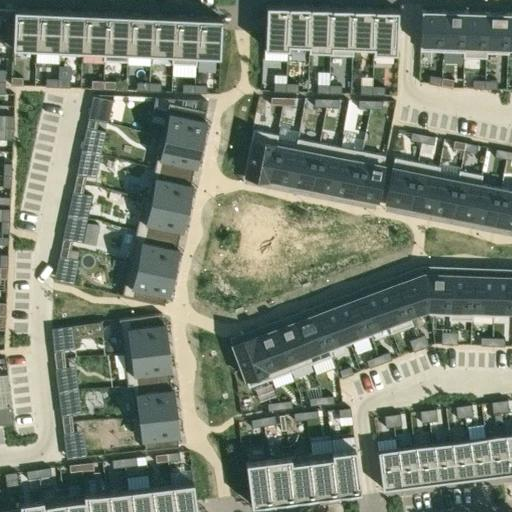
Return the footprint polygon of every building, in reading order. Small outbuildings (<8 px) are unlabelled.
[(267,5),(266,47),(287,48),(288,5),(267,5)] [(288,5),(287,48),(309,48),(310,6),(288,5)] [(310,6),(309,48),(330,49),(332,7),(310,6)] [(330,49),(330,54),(352,55),(352,50),(353,7),(332,7),(330,49)] [(353,7),(352,50),(374,50),(375,8),(353,7)] [(13,33),(12,45),(12,47),(36,48),(38,9),(14,8),(13,21),(13,33)] [(375,8),(374,50),(395,51),(396,9),(375,8)] [(38,9),(36,48),(58,49),(59,49),(61,10),(38,9)] [(58,49),(58,53),(83,54),(83,50),(82,50),(83,11),(61,10),(59,49),(58,49)] [(423,10),(422,50),(444,51),(445,11),(423,10)] [(83,11),(82,50),(83,50),(103,51),(105,51),(106,12),(83,11)] [(445,11),(444,51),(466,52),(466,11),(445,11)] [(466,52),(466,56),(487,57),(487,52),(488,12),(466,11),(466,52)] [(103,51),(103,60),(128,61),(128,52),(127,52),(129,13),(106,12),(105,51),(103,51)] [(488,12),(487,52),(508,53),(509,46),(510,13),(488,12)] [(129,13),(127,52),(128,52),(150,52),(152,14),(129,13)] [(152,14),(150,52),(172,53),(173,53),(174,15),(152,14)] [(172,53),(171,63),(196,64),(197,59),(195,59),(197,16),(174,15),(173,53),(172,53)] [(197,16),(195,59),(197,59),(219,60),(221,17),(197,16)] [(5,21),(5,33),(13,33),(13,21),(5,21)] [(5,33),(4,45),(12,45),(13,33),(5,33)] [(430,75),(429,83),(441,85),(442,77),(430,75)] [(11,76),(11,84),(23,85),(23,77),(11,76)] [(442,77),(441,85),(453,87),(454,79),(442,77)] [(46,78),(45,86),(57,86),(58,78),(46,78)] [(58,78),(57,86),(69,87),(70,79),(58,78)] [(473,79),(472,87),(484,88),(485,80),(473,79)] [(91,80),(91,88),(103,88),(103,80),(91,80)] [(103,80),(103,88),(115,89),(115,81),(103,80)] [(485,80),(484,88),(496,88),(497,80),(485,80)] [(137,82),(137,90),(149,90),(149,82),(137,82)] [(149,82),(149,90),(161,91),(161,83),(149,82)] [(274,82),(274,90),(286,90),(286,82),(274,82)] [(286,82),(286,90),(298,91),(298,83),(286,82)] [(182,83),(182,91),(194,92),(194,84),(182,83)] [(317,83),(317,91),(329,92),(329,84),(317,83)] [(194,84),(194,92),(206,92),(206,85),(194,84)] [(329,84),(329,92),(341,92),(341,84),(329,84)] [(360,85),(360,93),(372,93),(372,85),(360,85)] [(372,85),(372,93),(384,94),(384,86),(372,85)] [(271,96),(271,104),(283,104),(283,96),(271,96)] [(283,96),(283,104),(295,105),(295,97),(283,96)] [(315,97),(315,105),(327,106),(327,98),(315,97)] [(327,98),(327,106),(339,106),(339,98),(327,98)] [(359,99),(359,107),(371,107),(371,99),(359,99)] [(371,99),(371,107),(383,108),(383,100),(371,99)] [(168,101),(161,135),(199,143),(206,110),(168,101)] [(6,115),(5,127),(13,127),(14,115),(6,115)] [(88,119),(86,127),(97,130),(99,121),(88,119)] [(5,127),(5,139),(13,139),(13,127),(5,127)] [(253,129),(245,174),(246,174),(268,179),(276,139),(277,139),(278,134),(253,129)] [(411,131),(410,139),(422,142),(423,134),(411,131)] [(423,134),(422,142),(433,144),(435,136),(423,134)] [(161,135),(154,167),(192,175),(199,143),(161,135)] [(297,143),(289,183),(310,187),(319,142),(297,138),(296,143),(297,143)] [(276,139),(268,179),(289,183),(297,143),(296,143),(277,139),(276,139)] [(454,140),(452,148),(464,150),(466,142),(454,140)] [(319,142),(310,187),(332,191),(340,146),(319,142)] [(466,142),(464,150),(476,152),(477,144),(466,142)] [(340,146),(332,191),(353,195),(362,151),(340,146)] [(496,148),(495,156),(506,158),(508,150),(496,148)] [(362,151),(353,195),(375,200),(376,200),(385,155),(362,151)] [(394,157),(385,202),(409,206),(418,162),(394,157)] [(418,162),(409,206),(430,211),(438,170),(439,171),(440,166),(418,162)] [(4,163),(3,175),(11,175),(12,163),(4,163)] [(148,198),(148,199),(185,207),(192,175),(154,167),(148,198)] [(438,170),(430,211),(451,215),(459,175),(458,174),(439,171),(438,170)] [(459,175),(451,215),(472,219),(479,183),(480,184),(482,174),(459,170),(458,174),(459,175)] [(76,174),(74,183),(85,185),(87,177),(76,174)] [(3,175),(3,187),(11,187),(11,175),(3,175)] [(74,183),(73,192),(83,194),(85,185),(74,183)] [(479,183),(472,219),(494,223),(501,188),(480,184),(479,183)] [(511,189),(501,188),(494,223),(511,226),(511,189)] [(143,198),(136,230),(178,239),(185,207),(148,199),(148,198),(143,197),(143,198)] [(2,208),(1,220),(9,221),(10,209),(2,208)] [(1,220),(1,232),(9,233),(9,221),(1,220)] [(136,230),(129,262),(172,271),(178,239),(136,230)] [(62,239),(61,247),(71,249),(73,241),(62,239)] [(61,247),(59,256),(69,258),(71,249),(61,247)] [(129,262),(122,295),(164,304),(172,271),(129,262)] [(423,272),(396,282),(409,316),(410,316),(428,309),(429,309),(423,272)] [(451,273),(423,272),(429,309),(428,309),(429,313),(449,314),(450,314),(451,273)] [(449,314),(449,319),(472,320),(473,315),(472,315),(473,274),(451,273),(450,314),(449,314)] [(473,274),(472,315),(473,315),(494,316),(494,311),(493,311),(495,275),(473,274)] [(511,275),(495,275),(493,311),(494,311),(511,311),(511,275)] [(396,282),(376,290),(389,324),(388,324),(391,333),(413,325),(410,316),(409,316),(396,282)] [(376,290),(356,298),(368,331),(369,331),(388,324),(389,324),(376,290)] [(356,298),(336,305),(350,343),(371,335),(369,331),(368,331),(356,298)] [(336,305),(315,313),(330,351),(331,351),(350,343),(336,305)] [(162,313),(119,318),(123,352),(166,346),(162,313)] [(315,313),(295,320),(311,363),(332,355),(331,351),(330,351),(315,313)] [(295,320),(275,328),(291,371),(311,363),(295,320)] [(275,328),(255,335),(271,378),(291,371),(275,328)] [(440,331),(440,343),(449,343),(449,331),(440,331)] [(449,331),(449,343),(458,344),(458,332),(449,331)] [(425,334),(417,337),(421,348),(429,345),(425,334)] [(255,335),(232,344),(248,386),(271,378),(255,335)] [(417,337),(408,340),(412,351),(421,348),(417,337)] [(480,337),(480,345),(492,345),(492,337),(480,337)] [(492,337),(492,345),(504,345),(504,337),(492,337)] [(166,346),(123,352),(127,384),(127,385),(132,385),(132,384),(170,379),(166,346)] [(64,350),(53,352),(55,360),(65,359),(64,350)] [(389,351),(378,356),(380,363),(392,359),(389,351)] [(378,356),(366,360),(369,367),(380,363),(378,356)] [(65,359),(55,360),(56,369),(66,368),(65,359)] [(348,367),(337,371),(340,378),(351,374),(348,367)] [(0,423),(13,422),(7,375),(0,375),(0,423)] [(170,379),(132,384),(132,385),(136,416),(136,417),(141,417),(141,416),(174,411),(170,379)] [(333,395),(321,397),(322,405),(334,403),(333,395)] [(321,397),(309,398),(310,406),(322,405),(321,397)] [(508,399),(499,401),(501,412),(510,411),(508,399)] [(291,401),(279,402),(280,410),(292,408),(291,401)] [(499,401),(490,402),(492,414),(501,412),(499,401)] [(279,402),(267,404),(268,411),(280,410),(279,402)] [(473,404),(464,405),(465,417),(474,416),(473,404)] [(464,405),(455,406),(456,418),(465,417),(464,405)] [(350,407),(338,409),(339,417),(351,415),(350,407)] [(437,408),(428,410),(429,421),(438,420),(437,408)] [(428,410),(419,411),(420,423),(429,421),(428,410)] [(174,411),(141,416),(141,417),(145,449),(179,445),(174,411)] [(318,411),(306,413),(307,421),(319,419),(318,411)] [(306,413),(294,414),(295,422),(307,421),(306,413)] [(401,413),(392,414),(394,426),(403,425),(401,413)] [(392,414),(383,415),(385,427),(394,426),(392,414)] [(72,415),(62,417),(63,425),(73,424),(72,415)] [(275,417),(263,418),(264,426),(276,425),(275,417)] [(263,418),(251,420),(252,428),(264,426),(263,418)] [(73,424),(63,425),(64,434),(74,433),(73,424)] [(504,434),(486,436),(490,474),(508,472),(504,434)] [(486,436),(468,438),(473,476),(490,474),(486,436)] [(468,438),(450,441),(455,479),(473,476),(468,438)] [(450,441),(432,443),(437,481),(455,479),(450,441)] [(432,443),(414,445),(419,483),(437,481),(432,443)] [(414,445),(396,447),(401,485),(419,483),(414,445)] [(396,447),(377,450),(382,488),(401,485),(396,447)] [(355,448),(333,451),(338,493),(359,491),(360,491),(355,448)] [(179,451),(167,453),(168,460),(180,459),(179,451)] [(333,451),(311,453),(316,496),(338,493),(333,451)] [(167,453),(155,454),(156,462),(168,460),(167,453)] [(311,453),(290,456),(295,499),(316,496),(311,453)] [(136,456),(124,458),(125,466),(137,464),(136,456)] [(290,456),(268,459),(274,502),(295,499),(290,456)] [(124,458),(112,459),(113,467),(125,466),(124,458)] [(268,459),(246,462),(251,504),(252,504),(274,502),(268,459)] [(93,462),(81,463),(82,471),(94,470),(93,462)] [(81,463),(69,465),(70,473),(82,471),(81,463)] [(50,467),(38,469),(39,477),(51,475),(50,467)] [(38,469),(26,470),(27,478),(39,477),(38,469)] [(17,471),(5,473),(6,481),(18,479),(17,471)] [(197,511),(193,481),(171,484),(174,511),(197,511)] [(174,511),(171,484),(149,486),(152,511),(174,511)] [(152,511),(149,486),(128,489),(130,511),(152,511)] [(130,511),(128,489),(106,492),(108,511),(130,511)] [(108,511),(106,492),(84,494),(84,499),(85,499),(87,511),(108,511)] [(65,497),(42,500),(43,511),(65,511),(64,502),(65,502),(65,497)] [(65,502),(64,502),(65,511),(87,511),(85,499),(84,499),(65,502)] [(43,511),(42,500),(20,503),(20,507),(21,507),(21,511),(43,511)]
